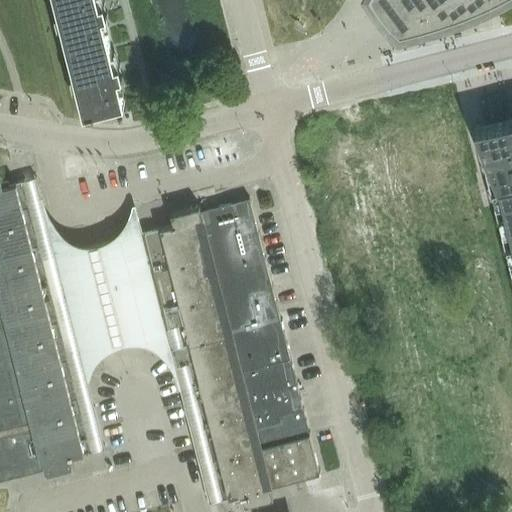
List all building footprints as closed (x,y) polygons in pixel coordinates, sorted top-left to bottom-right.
[(56,0),(68,47),(108,37),(102,13),(107,11),(103,0),(56,0)] [(380,0),(385,6),(390,11),(395,17),(401,23),(417,19),(430,15),(442,11),(454,7),(467,3),(473,0),(380,0)] [(94,107),(124,99),(123,98),(117,74),(122,72),(119,60),(114,61),(108,37),(68,47),(84,108),(83,108),(84,109),(88,108),(88,109),(94,107)] [(114,111),(100,114),(101,121),(115,118),(114,111)] [(511,115),(509,117),(475,125),(493,170),(498,182),(499,184),(500,189),(504,203),(511,236),(511,115)] [(185,208),(171,212),(174,223),(73,249),(35,259),(34,253),(29,235),(24,217),(15,181),(2,184),(0,177),(0,478),(28,471),(44,467),(46,472),(60,468),(74,465),(71,455),(85,451),(80,432),(60,354),(96,345),(185,322),(192,351),(197,370),(207,408),(211,427),(216,446),(221,465),(226,484),(229,494),(229,495),(242,492),(245,502),(273,495),(271,485),(306,476),(307,478),(308,481),(319,478),(318,473),(320,472),(309,432),(254,217),(251,203),(249,197),(200,209),(199,204),(185,208)]
